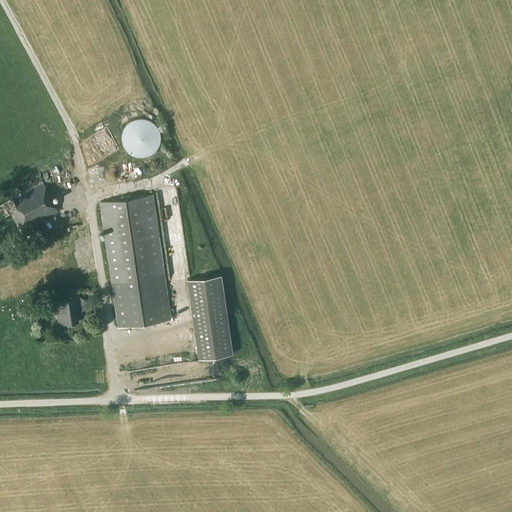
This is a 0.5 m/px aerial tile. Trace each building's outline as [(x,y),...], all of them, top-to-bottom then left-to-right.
[(144,118),(141,117),(138,118),(135,118),(132,120),(129,122),(127,124),(125,127),(124,130),(123,133),(122,137),(123,140),(124,144),(125,147),(127,150),(129,152),(132,154),(135,155),(139,156),(142,157),(148,155),(151,154),(154,152),(156,150),(158,147),(159,144),(160,140),(161,137),(160,134),(159,130),(158,127),(156,124),(154,122),(151,120),(148,119),(144,118)] [(58,211),(42,182),(0,205),(0,220),(10,214),(20,233),(58,211)] [(171,319),(152,194),(99,201),(118,327),(171,319)] [(232,353),(221,274),(187,279),(198,358),(232,353)] [(92,305),(78,295),(71,296),(71,299),(58,301),(59,313),(57,313),(58,323),(78,321),(77,311),(79,311),(82,307),(87,311),(92,305)]
